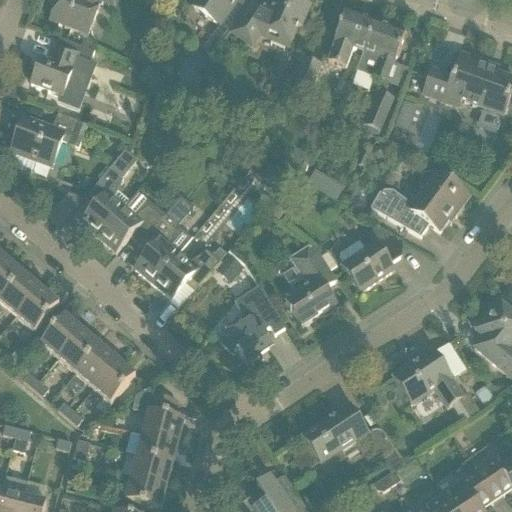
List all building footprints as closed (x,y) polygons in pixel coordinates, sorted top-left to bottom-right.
[(112,8),(114,0),(58,0),(50,25),(87,39),(101,4),(112,8)] [(249,7),(239,1),(239,0),(195,0),(190,8),(230,35),(249,7)] [(295,0),(294,3),(287,0),(274,0),(269,13),(263,10),(264,9),(251,4),(249,7),(230,35),(251,50),(259,38),(270,43),(269,47),(283,53),(284,50),(288,51),(297,29),(300,31),(301,28),(309,9),(304,7),(305,4),(295,0)] [(364,56),(375,26),(345,15),(327,65),(346,72),(353,52),(363,55),(364,56)] [(373,83),(385,87),(392,68),(394,68),(405,37),(375,26),(364,56),(363,55),(356,75),(373,82),(373,83)] [(30,89),(61,101),(60,105),(77,111),(82,96),(83,96),(94,67),(90,65),(94,55),(59,41),(51,61),(53,62),(51,67),(40,62),(30,89)] [(432,74),(423,98),(457,111),(459,105),(484,113),(502,120),(511,93),(511,83),(494,77),(496,71),(489,68),(461,58),(453,81),(432,74)] [(309,98),(321,68),(304,61),(292,92),(309,98)] [(378,135),(382,123),(391,102),(378,96),(369,117),(364,129),(378,135)] [(160,118),(164,106),(151,102),(147,113),(160,118)] [(403,106),(394,130),(408,135),(417,111),(403,106)] [(13,156),(9,166),(31,174),(35,165),(52,171),(59,152),(61,146),(78,153),(87,129),(76,125),(57,118),(51,134),(23,123),(10,155),(13,156)] [(364,170),(370,154),(364,152),(358,168),(364,170)] [(128,205),(117,195),(121,187),(122,183),(136,166),(124,155),(107,176),(98,187),(85,203),(86,203),(85,202),(89,198),(97,205),(79,226),(98,242),(124,211),(128,205)] [(342,192),(314,176),(307,189),(335,205),(342,192)] [(467,199),(436,176),(434,178),(431,176),(424,178),(419,184),(421,191),(423,193),(411,209),(395,197),(394,199),(391,197),(386,196),(380,199),(379,202),(377,200),(370,212),(420,241),(429,229),(439,237),(448,224),(446,223),(451,217),(453,218),(457,213),(461,211),(464,208),(464,203),(467,199)] [(152,252),(134,273),(153,288),(179,258),(168,249),(176,234),(177,230),(193,212),(180,201),(164,219),(162,222),(143,244),(152,252)] [(278,224),(285,212),(273,204),(266,216),(278,224)] [(352,205),(348,215),(359,220),(364,210),(352,205)] [(59,209),(48,221),(59,231),(70,218),(59,209)] [(162,222),(148,210),(134,220),(124,211),(98,242),(116,257),(134,236),(143,243),(139,248),(138,248),(139,249),(162,222)] [(359,298),(394,274),(390,268),(401,260),(402,245),(378,231),(339,257),(338,262),(343,269),(341,270),(359,298)] [(324,321),(338,311),(325,292),(336,284),(318,257),(309,250),(289,264),(302,284),(291,291),(296,299),(285,306),(301,331),(322,317),(324,321)] [(179,258),(153,288),(171,304),(189,283),(197,290),(193,295),(194,296),(219,266),(206,254),(189,266),(179,258)] [(227,259),(214,275),(230,287),(243,271),(227,259)] [(0,304),(23,278),(5,263),(0,269),(0,304)] [(0,307),(16,321),(40,293),(23,278),(0,304),(0,307)] [(226,339),(219,346),(233,358),(237,354),(248,371),(263,362),(260,357),(268,352),(272,349),(264,335),(269,332),(274,340),(286,332),(258,290),(234,306),(245,323),(239,326),(237,324),(225,338),(226,339)] [(46,341),(62,322),(53,314),(57,310),(58,308),(58,307),(40,293),(16,321),(34,337),(37,333),(46,341)] [(482,340),(473,351),(488,364),(511,384),(511,315),(498,304),(474,333),(482,340)] [(58,363),(82,335),(64,320),(62,322),(46,341),(40,348),(58,363)] [(75,378),(99,350),(82,335),(58,363),(75,378)] [(93,393),(117,364),(99,350),(75,378),(93,393)] [(433,354),(392,381),(411,410),(434,394),(446,413),(451,410),(458,405),(470,423),(480,417),(467,397),(464,399),(463,400),(452,383),(435,356),(433,354)] [(111,408),(122,395),(135,380),(117,364),(93,393),(111,408)] [(32,394),(38,386),(29,378),(22,385),(32,394)] [(42,402),(48,395),(38,386),(32,394),(42,402)] [(485,390),(475,397),(484,411),(494,404),(485,390)] [(147,418),(142,439),(178,448),(183,430),(184,425),(176,423),(172,422),(177,406),(152,399),(147,418)] [(67,423),(73,415),(64,407),(57,415),(67,423)] [(309,452),(293,462),(299,471),(300,472),(308,473),(318,466),(319,467),(320,469),(368,438),(368,437),(349,409),(302,441),(309,452)] [(76,431),(83,424),(73,415),(67,423),(76,431)] [(15,442),(17,433),(4,430),(2,439),(15,442)] [(28,446),(30,437),(17,433),(15,442),(28,446)] [(130,437),(125,457),(136,460),(136,461),(172,470),(173,465),(175,460),(178,448),(142,439),(142,440),(130,437)] [(68,456),(71,448),(57,444),(55,453),(68,456)] [(75,454),(72,463),(85,467),(88,457),(90,448),(77,445),(75,454)] [(382,459),(378,461),(386,472),(390,477),(403,468),(399,462),(400,462),(393,451),(382,459)] [(511,452),(477,476),(473,479),(492,507),(511,494),(511,452)] [(136,461),(130,483),(166,492),(170,479),(171,475),(172,470),(136,461)] [(468,464),(464,466),(473,479),(477,476),(468,464)] [(464,466),(460,469),(469,481),(473,479),(464,466)] [(76,488),(79,475),(70,473),(67,485),(76,488)] [(391,492),(400,486),(393,476),(384,482),(391,492)] [(449,511),(484,511),(492,507),(473,479),(469,481),(468,482),(441,500),(449,511)] [(282,502),(269,482),(256,491),(259,496),(242,508),(244,511),(304,511),(293,495),(282,502)] [(383,497),(391,492),(384,482),(373,490),(377,496),(383,497)] [(161,511),(166,492),(130,483),(124,505),(150,511),(161,511)] [(0,511),(20,511),(23,502),(1,496),(0,498),(0,511)] [(449,511),(441,500),(422,511),(449,511)] [(44,511),(46,508),(23,502),(20,511),(44,511)]
